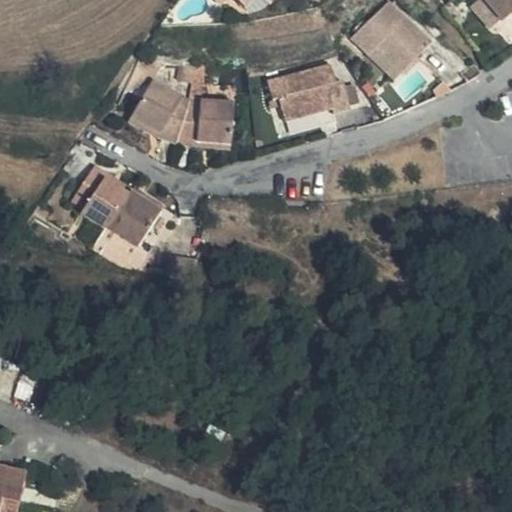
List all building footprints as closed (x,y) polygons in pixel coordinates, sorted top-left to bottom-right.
[(256,0),(239,0),(249,8),(256,0)] [(373,47),(401,71),(426,41),(379,0),(372,0),(341,35),(366,56),(373,47)] [(511,0),(484,0),(502,22),(511,14),(511,0)] [(394,80),(401,71),(373,47),(366,56),(394,80)] [(146,91),(150,85),(161,66),(145,61),(127,95),(146,91)] [(293,79),(330,70),(327,62),(291,71),(293,79)] [(185,102),(201,105),(202,64),(193,64),(185,102)] [(335,85),(330,70),(293,79),(266,86),(270,101),(276,101),(282,123),(331,109),(333,116),(352,110),(343,83),(335,85)] [(232,106),(201,105),(185,102),(150,85),(146,91),(133,117),(159,135),(156,143),(197,152),(199,142),(229,146),(232,106)] [(127,127),(156,143),(159,135),(133,117),(127,127)] [(229,160),(229,146),(199,142),(197,152),(198,159),(229,160)] [(97,161),(73,197),(91,208),(86,215),(107,229),(130,195),(108,180),(114,172),(97,161)] [(135,186),(114,172),(108,180),(130,195),(132,191),(135,186)] [(143,244),(164,211),(132,191),(130,195),(107,229),(93,251),(145,267),(155,251),(143,244)] [(69,204),(86,215),(91,208),(73,197),(69,204)] [(49,212),(38,204),(32,213),(44,220),(49,212)] [(0,511),(17,511),(26,469),(0,463),(0,511)]
